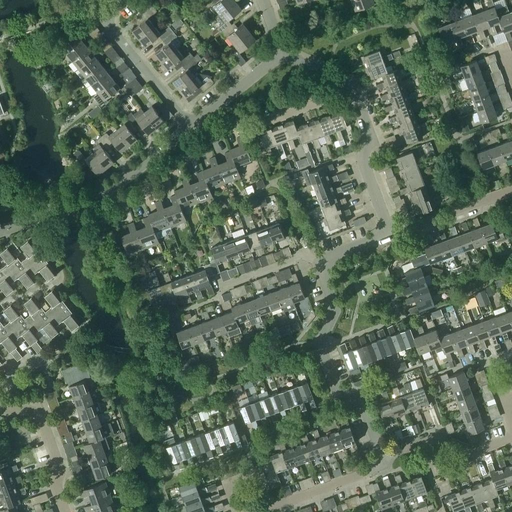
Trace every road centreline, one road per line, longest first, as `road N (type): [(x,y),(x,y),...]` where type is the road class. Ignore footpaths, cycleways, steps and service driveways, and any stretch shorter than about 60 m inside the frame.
road 1 (residential): [(384,468),(368,425),(337,389),(318,347),(334,313),(319,263),(388,235)]
road 2 (residential): [(388,235),(363,163),(369,134),(349,85),(281,59)]
road 3 (residential): [(0,230),(113,184),(189,127)]
road 4 (residential): [(189,127),(112,30),(107,20),(118,0)]
road 5 (residential): [(64,511),(59,469),(37,410),(0,408)]
road 6 (residential): [(388,235),(511,189)]
road 7 (residential): [(384,468),(511,437)]
road 8 (residential): [(268,511),(384,468)]
